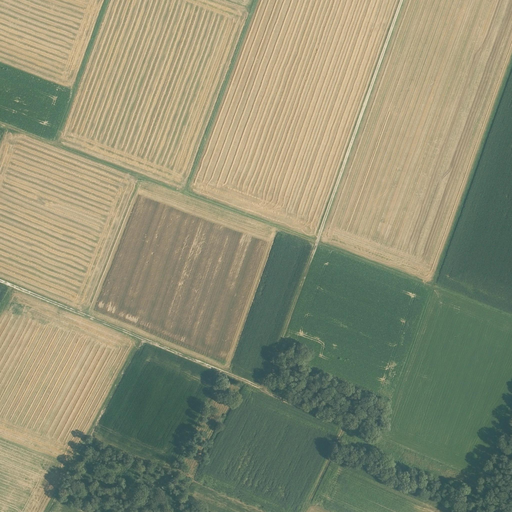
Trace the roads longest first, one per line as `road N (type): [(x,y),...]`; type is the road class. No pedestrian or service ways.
road 1 (track): [(511,317),(0,125)]
road 2 (track): [(511,421),(479,479),(140,338)]
road 3 (track): [(401,0),(316,243)]
road 4 (track): [(511,63),(432,286)]
road 5 (track): [(256,0),(187,196)]
road 6 (track): [(140,338),(49,511)]
road 7 (track): [(382,440),(432,286)]
road 8 (track): [(56,147),(109,0)]
road 9 (track): [(263,389),(316,243)]
road 10 (track): [(140,338),(0,280)]
